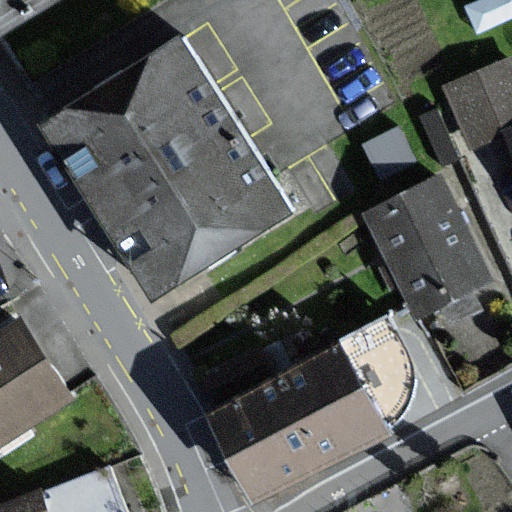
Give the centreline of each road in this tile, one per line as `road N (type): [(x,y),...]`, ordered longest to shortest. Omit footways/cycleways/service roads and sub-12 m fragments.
road 1 (residential): [(0,137),(153,389),(205,511)]
road 2 (residential): [(310,511),(511,398)]
